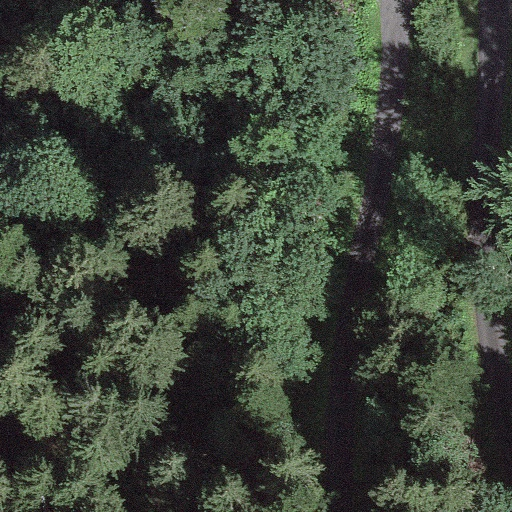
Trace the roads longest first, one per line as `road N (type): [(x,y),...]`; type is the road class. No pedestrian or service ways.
road 1 (track): [(338,511),(335,409),(396,75),(400,0)]
road 2 (track): [(496,0),(483,270),(511,439)]
